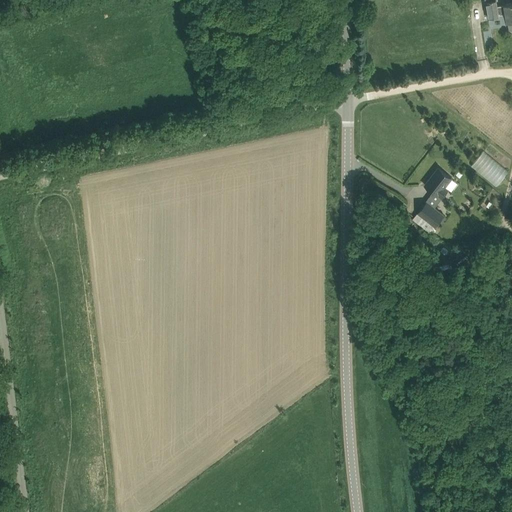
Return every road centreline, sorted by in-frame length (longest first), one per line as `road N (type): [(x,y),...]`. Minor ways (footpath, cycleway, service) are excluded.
road 1 (tertiary): [(356,511),(345,354),(346,102)]
road 2 (unclassified): [(0,175),(346,102)]
road 3 (unclassified): [(28,511),(0,312)]
road 4 (unclassified): [(346,102),(511,69)]
